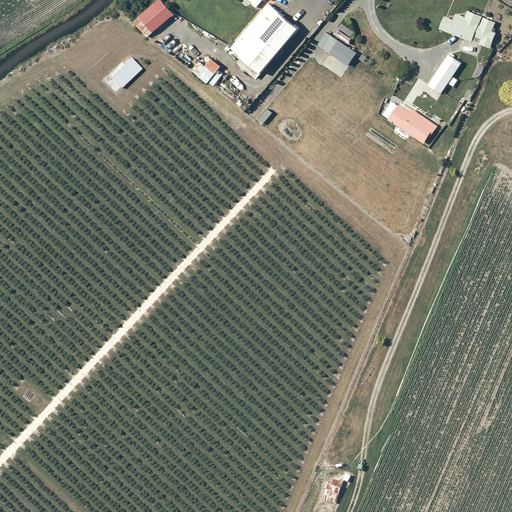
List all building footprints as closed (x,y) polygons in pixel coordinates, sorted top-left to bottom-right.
[(175,14),(162,0),(160,0),(135,22),(149,39),(175,14)] [(302,29),(271,3),(233,49),(264,75),(302,29)] [(441,30),(492,50),(498,34),(494,32),(497,23),(469,11),(467,18),(457,14),(454,21),(445,17),(441,30)] [(341,77),(349,66),(359,53),(340,41),(323,65),(341,77)] [(464,64),(450,55),(429,86),(443,95),(464,64)] [(141,69),(130,56),(109,75),(121,87),(141,69)] [(212,58),(208,62),(201,57),(192,70),(214,87),(221,78),(216,74),(222,65),(212,58)] [(471,80),(461,73),(450,89),(460,96),(471,80)] [(399,105),(389,121),(425,145),(438,126),(414,109),(411,113),(399,105)] [(328,478),(320,500),(336,505),(344,484),(328,478)]
